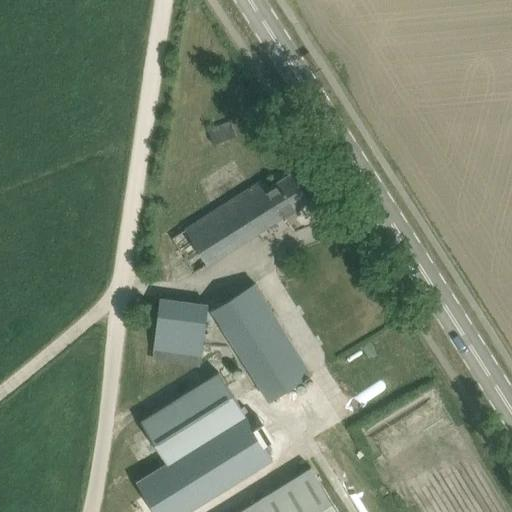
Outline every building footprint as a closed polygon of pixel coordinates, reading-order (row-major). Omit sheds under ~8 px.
[(209,129),(214,141),(235,133),(231,121),(209,129)] [(171,235),(192,270),(308,201),(291,173),(266,188),(262,180),(171,235)] [(269,399),(311,372),(254,283),(212,309),(269,399)] [(160,298),(154,348),(202,354),(208,304),(160,298)] [(251,424),(219,372),(141,420),(168,463),(136,483),(154,511),(186,511),(273,458),(265,447),(272,442),(258,420),(251,424)] [(234,511),(338,511),(311,466),(234,511)]
